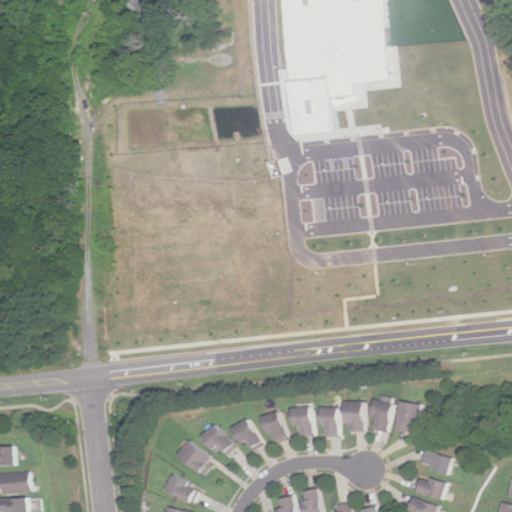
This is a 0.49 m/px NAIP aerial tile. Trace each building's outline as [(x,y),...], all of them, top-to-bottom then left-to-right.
[(135,0),(129,9),(146,21),(155,7),(144,0),(135,0)] [(288,0),(302,136),(344,132),(340,97),(364,94),(363,81),(396,77),(388,0),(288,0)] [(380,429),(393,432),(401,403),(382,398),(377,416),(383,417),(380,429)] [(372,430),(372,400),(352,400),(352,430),(372,430)] [(422,432),(428,404),(408,400),(402,428),(422,432)] [(319,435),(316,406),(296,408),(298,426),(305,426),(306,437),(319,435)] [(346,406),(330,406),(330,436),(346,436),(346,406)] [(279,443),(295,438),(288,411),(272,415),(279,443)] [(243,425),(254,452),(270,445),(259,419),(243,425)] [(242,445),(225,424),(211,435),(229,457),(242,445)] [(209,474),(221,459),(199,440),(186,455),(209,474)] [(21,447),(3,447),(3,453),(0,453),(0,466),(21,466),(21,447)] [(428,463),(454,474),(460,459),(435,448),(428,463)] [(0,494),(34,492),(33,472),(0,473),(0,494)] [(173,491),(199,502),(205,486),(179,475),(173,491)] [(454,483),(426,475),(422,491),(450,499),(454,483)] [(325,511),(320,488),(303,492),(307,511),(325,511)] [(279,498),(281,511),(298,511),(295,495),(279,498)] [(416,511),(443,511),(446,505),(421,497),(416,511)] [(4,511),(34,511),(34,498),(4,498),(4,511)] [(355,511),(353,502),(334,507),(335,511),(355,511)]
